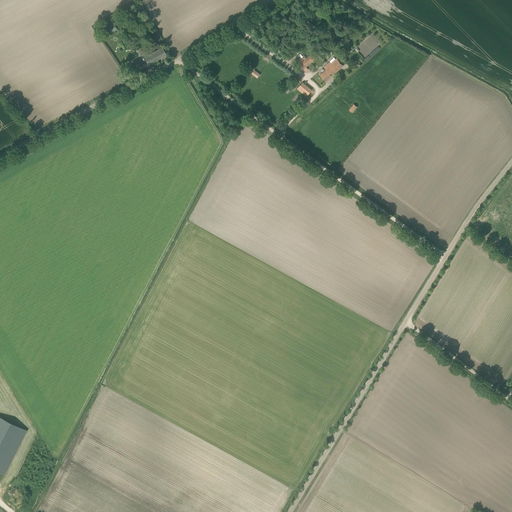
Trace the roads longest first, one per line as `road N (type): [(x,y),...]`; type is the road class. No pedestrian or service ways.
road 1 (unclassified): [(290,511),(461,229),(511,162)]
road 2 (track): [(444,258),(178,58)]
road 3 (unclassified): [(0,157),(268,0)]
road 4 (track): [(404,323),(511,401)]
